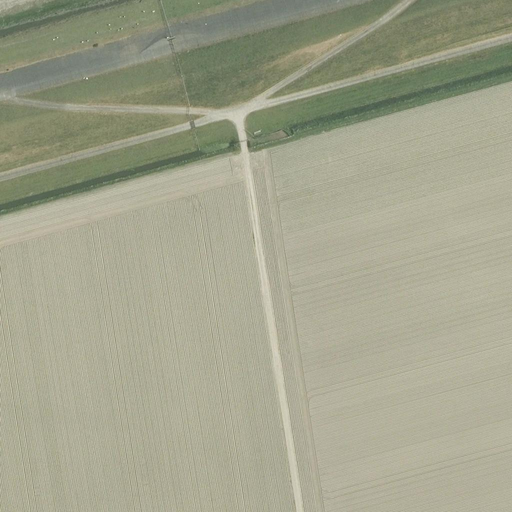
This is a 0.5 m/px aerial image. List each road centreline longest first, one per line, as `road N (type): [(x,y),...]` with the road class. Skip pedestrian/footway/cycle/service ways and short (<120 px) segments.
road 1 (track): [(0,95),(355,0)]
road 2 (track): [(237,112),(78,108),(0,96)]
road 3 (track): [(237,112),(368,29)]
road 4 (track): [(237,112),(260,256)]
